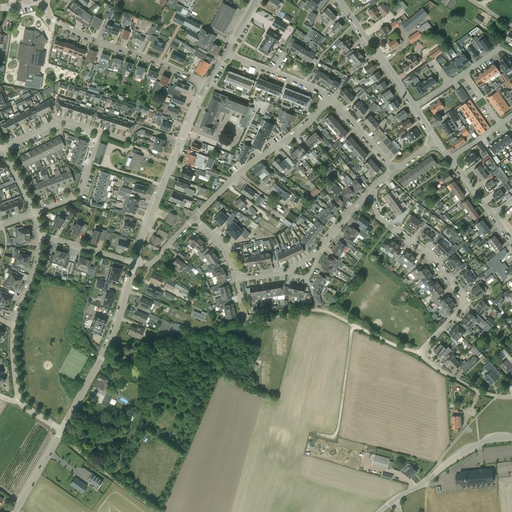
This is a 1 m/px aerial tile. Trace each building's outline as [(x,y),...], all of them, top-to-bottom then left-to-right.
[(168,0),(165,6),(185,16),(188,11),(182,8),(183,7),(177,3),(178,0),(168,0)] [(281,2),(277,0),(269,0),(267,4),(276,9),(279,5),(281,7),(283,3),(281,2)] [(305,3),(301,0),(300,0),(297,6),(301,9),(305,3)] [(456,1),(454,0),(449,0),(446,5),(452,9),(456,1)] [(65,10),(67,11),(66,12),(74,18),(75,17),(76,16),(88,25),(90,21),(89,20),(93,15),(73,1),(69,6),(69,5),(65,10)] [(99,7),(95,3),(89,9),(92,12),(96,8),(96,9),(99,7)] [(236,10),(222,3),(210,25),(224,33),(236,10)] [(389,11),(383,3),(377,7),(379,10),(378,11),(374,7),(368,12),(374,20),(381,15),(382,17),(384,15),(389,11)] [(322,14),(323,16),(321,19),(323,21),(332,12),(328,8),(322,14)] [(406,21),(404,23),(405,22),(402,25),(408,32),(428,15),(422,8),(406,21)] [(311,20),(309,24),(311,25),(313,21),(317,15),(312,11),(308,17),(311,20)] [(332,12),(323,21),(328,26),(336,17),(332,12)] [(176,14),(172,22),(181,26),(185,18),(176,14)] [(282,20),(285,22),(289,24),(292,19),(285,14),(282,20)] [(394,29),(404,23),(406,21),(405,20),(408,19),(404,14),(402,16),(400,18),(390,24),(394,29)] [(484,19),(477,15),(474,20),(480,24),(484,19)] [(102,20),(95,17),(91,26),(98,29),(102,20)] [(189,29),(196,33),(198,29),(197,29),(199,24),(186,17),(182,24),(189,28),(189,29)] [(121,37),(122,38),(122,39),(125,40),(126,39),(127,39),(129,32),(132,33),(134,27),(135,28),(136,24),(137,24),(138,19),(134,18),(132,22),(131,22),(128,31),(124,30),(121,37)] [(276,19),(272,25),(284,32),(288,26),(276,19)] [(433,29),(427,21),(416,29),(418,31),(408,37),(412,43),(422,37),(422,36),(433,29)] [(343,26),(339,22),(332,28),(334,29),(333,30),(334,30),(332,32),(335,35),(343,26)] [(104,31),(110,33),(113,26),(113,24),(111,23),(110,25),(106,24),(104,31)] [(151,26),(147,35),(150,36),(152,31),(154,27),(153,27),(155,25),(153,23),(151,26)] [(391,31),(390,28),(387,25),(379,30),(383,36),(391,31)] [(119,28),(113,26),(110,33),(116,36),(119,28)] [(189,29),(184,37),(192,42),(204,48),(205,45),(212,34),(202,28),(198,34),(196,33),(189,29)] [(42,51),(43,44),(47,41),(42,34),(39,36),(39,35),(37,34),(36,33),(35,32),(34,32),(33,32),(33,31),(25,29),(22,44),(19,44),(17,59),(20,60),(17,80),(25,82),(24,86),(40,89),(42,77),(38,76),(40,65),(43,66),(45,52),(42,51)] [(258,49),(268,56),(272,50),(271,50),(275,43),(277,44),(281,37),(268,30),(264,36),(266,37),(262,44),(261,44),(258,49)] [(153,32),(152,31),(150,36),(148,41),(154,43),(152,48),(156,50),(156,49),(163,51),(165,44),(156,41),(157,38),(151,36),(153,32)] [(134,43),(135,42),(142,45),(144,38),(140,36),(140,34),(134,32),(134,34),(131,41),(132,41),(132,42),(132,43),(133,43),(134,43)] [(205,45),(207,47),(206,50),(215,55),(220,47),(212,43),(216,37),(212,35),(212,34),(205,45)] [(473,39),(474,40),(480,48),(480,49),(483,46),(486,51),(487,50),(487,51),(491,48),(491,47),(492,47),(485,37),(485,38),(483,35),(478,39),(476,36),(473,39)] [(290,49),(295,53),(300,45),(296,43),(297,41),(292,38),(287,46),(290,48),(290,49)] [(340,46),(342,49),(350,42),(346,38),(341,42),(339,40),(334,45),(337,48),(340,46)] [(398,42),(396,38),(388,43),(392,49),(402,42),(401,40),(398,42)] [(52,48),(57,50),(60,41),(55,40),(52,48)] [(469,52),(470,52),(474,57),(479,54),(477,50),(480,48),(474,40),(470,42),(472,45),(467,49),(469,52)] [(65,43),(60,41),(57,50),(63,52),(63,51),(65,43)] [(182,63),(186,55),(175,51),(178,44),(172,41),(169,47),(174,49),(170,58),(182,63)] [(458,41),(454,44),(459,51),(463,48),(458,41)] [(353,46),(350,42),(342,49),(344,51),(343,53),(345,56),(346,56),(350,52),(349,50),(353,46)] [(300,56),(305,48),(300,45),(295,53),(300,56)] [(72,54),(72,55),(77,57),(80,48),(75,47),(75,46),(72,54)] [(306,47),(305,48),(300,56),(306,59),(310,52),(308,50),(309,48),(306,47)] [(441,51),(438,47),(429,53),(432,58),(441,51)] [(80,48),(77,57),(76,59),(79,60),(77,66),(80,67),(83,59),(81,59),(85,50),(80,48)] [(97,52),(89,49),(87,57),(91,58),(90,61),(93,63),(94,59),(97,52)] [(213,59),(195,50),(193,55),(196,56),(196,57),(201,59),(199,63),(194,71),(203,76),(209,66),(213,59)] [(353,53),(351,51),(350,52),(346,56),(349,60),(351,58),(354,61),(361,54),(357,50),(353,53)] [(316,55),(310,52),(306,59),(311,62),(316,55)] [(99,61),(98,65),(105,67),(106,64),(107,64),(110,56),(102,53),(99,61)] [(457,57),(463,65),(468,62),(462,53),(457,57)] [(365,59),(361,54),(354,61),(356,64),(354,66),(358,69),(363,65),(361,62),(365,59)] [(412,56),(411,55),(407,58),(407,59),(408,61),(402,65),(406,71),(419,62),(421,60),(420,57),(417,59),(415,56),(413,57),(412,56)] [(457,57),(453,60),(458,69),(463,65),(457,57)] [(508,60),(507,60),(505,57),(499,61),(502,65),(499,66),(505,75),(511,69),(511,68),(511,67),(510,63),(511,63),(508,60)] [(118,70),(119,68),(121,60),(114,58),(114,59),(111,58),(108,68),(113,70),(113,68),(118,70)] [(454,72),(458,69),(453,60),(448,64),(454,72)] [(133,64),(125,62),(122,72),(125,73),(124,74),(129,76),(133,64)] [(376,68),(372,62),(364,67),(368,73),(376,68)] [(454,72),(448,64),(443,68),(449,76),(454,72)] [(488,67),(494,75),(499,72),(493,64),(488,67)] [(145,69),(137,66),(134,73),(137,74),(136,77),(141,79),(142,79),(143,79),(146,72),(144,72),(145,69)] [(314,78),(320,81),(324,74),(322,72),(323,71),(316,67),(311,74),(315,77),(314,78)] [(488,67),(483,71),(489,79),(494,75),(488,67)] [(157,73),(149,70),(146,77),(147,78),(146,81),(150,82),(151,79),(154,80),(157,73)] [(489,79),(483,71),(478,74),(484,82),(489,79)] [(371,76),(366,80),(367,81),(368,82),(373,79),(375,82),(382,77),(378,72),(371,76)] [(226,80),(232,83),(235,75),(229,73),(226,80)] [(509,81),(503,73),(500,75),(506,84),(509,81)] [(330,77),(324,74),(320,81),(325,84),(330,77)] [(473,78),(480,87),(485,84),(484,82),(478,74),(473,78)] [(169,78),(162,75),(159,82),(156,81),(153,89),(159,92),(162,84),(166,86),(169,78)] [(241,77),(235,75),(232,83),(238,85),(241,77)] [(426,79),(431,87),(437,83),(432,76),(426,79)] [(238,85),(244,87),(247,79),(241,77),(238,85)] [(325,84),(330,88),(335,80),(330,77),(325,84)] [(347,77),(343,83),(342,85),(345,87),(350,78),(347,77)] [(255,86),(261,89),(264,81),(259,78),(255,86)] [(253,82),(247,79),(244,87),(250,89),(253,82)] [(426,79),(421,83),(426,91),(431,87),(426,79)] [(335,80),(330,88),(336,91),(340,83),(335,80)] [(67,84),(60,81),(58,87),(59,87),(58,90),(64,91),(64,89),(66,89),(67,84)] [(270,83),(264,81),(261,89),(267,91),(270,83)] [(376,83),(372,86),(374,89),(375,90),(379,87),(381,91),(387,86),(384,81),(377,85),(376,83)] [(169,85),(167,89),(177,93),(178,90),(186,93),(188,87),(186,85),(180,83),(177,82),(176,85),(174,84),(173,86),(169,85)] [(426,91),(421,83),(420,82),(414,86),(420,95),(426,91)] [(267,91),(273,93),(276,85),(270,83),(267,91)] [(282,87),(276,85),(273,93),(279,95),(282,87)] [(350,88),(348,90),(346,88),(339,93),(344,98),(350,92),(352,91),(350,88)] [(461,88),(455,92),(462,102),(468,97),(461,88)] [(178,93),(177,93),(167,89),(166,93),(173,96),(171,101),(182,106),(185,99),(177,96),(178,93)] [(283,97),(289,99),(292,91),(286,89),(283,97)] [(358,98),(359,97),(364,93),(365,92),(363,89),(361,90),(355,96),(358,98)] [(381,98),(385,104),(385,103),(388,101),(387,100),(394,95),(390,90),(380,96),(381,98)] [(298,93),(292,91),(289,99),(294,102),(298,93)] [(492,103),(501,97),(497,91),(488,97),(492,103)] [(239,123),(241,124),(241,126),(245,128),(246,128),(248,126),(246,125),(253,108),(249,106),(249,105),(214,92),(213,94),(207,109),(206,108),(205,110),(219,116),(220,113),(221,113),(221,112),(229,115),(231,110),(245,115),(244,118),(241,117),(239,123)] [(350,92),(344,98),(348,103),(355,98),(350,92)] [(303,96),(298,93),(294,102),(300,104),(303,96)] [(56,108),(61,110),(65,99),(58,96),(57,99),(55,103),(57,104),(56,108)] [(309,98),(303,96),(300,104),(306,106),(309,98)] [(5,97),(0,99),(0,106),(2,105),(3,108),(11,105),(10,102),(8,103),(5,97)] [(505,103),(501,97),(492,103),(496,109),(505,103)] [(44,102),(48,110),(53,108),(51,104),(53,103),(51,99),(44,102)] [(61,110),(66,111),(70,100),(65,99),(61,110)] [(385,103),(385,104),(380,107),(384,111),(392,106),(394,109),(400,105),(396,99),(391,103),(391,102),(390,100),(388,101),(385,103)] [(75,102),(70,100),(66,111),(72,113),(75,102)] [(444,107),(439,100),(429,106),(434,114),(444,107)] [(363,106),(358,101),(352,107),(356,112),(363,106)] [(464,112),(473,106),(469,101),(460,107),(464,112)] [(33,105),(38,115),(43,113),(38,102),(33,105)] [(38,102),(43,113),(48,110),(44,102),(39,104),(38,102)] [(72,113),(77,115),(80,104),(75,102),(72,113)] [(80,104),(77,115),(82,116),(85,105),(86,104),(81,103),(80,104)] [(509,108),(505,103),(496,109),(500,114),(509,108)] [(363,106),(356,112),(360,116),(367,110),(368,109),(364,104),(363,106)] [(34,117),(38,115),(33,105),(34,107),(30,109),(29,107),(28,107),(34,117)] [(82,116),(87,118),(91,107),(85,105),(82,116)] [(94,120),(99,122),(103,111),(104,108),(98,106),(98,109),(97,109),(94,120)] [(176,117),(177,115),(178,115),(179,113),(179,112),(178,112),(179,110),(169,106),(166,113),(176,117)] [(468,118),(477,112),(473,106),(464,112),(468,118)] [(24,110),(29,120),(34,117),(28,107),(24,110)] [(91,107),(87,118),(92,120),(95,111),(92,110),(93,108),(91,107)] [(99,122),(104,123),(108,112),(105,112),(106,108),(104,108),(103,111),(99,122)] [(108,113),(108,112),(104,123),(109,125),(113,114),(114,111),(109,109),(108,113)] [(387,117),(390,120),(391,119),(393,122),(398,117),(401,121),(408,115),(404,109),(394,117),(391,114),(388,117),(387,117)] [(19,112),(24,122),(29,120),(24,110),(23,110),(24,112),(20,114),(19,112)] [(203,131),(213,135),(218,123),(216,122),(219,116),(205,110),(205,112),(205,113),(200,127),(204,129),(203,131)] [(453,110),(448,113),(454,122),(459,119),(453,110)] [(14,114),(19,125),(24,122),(19,112),(14,114)] [(293,124),(296,116),(284,112),(281,120),(293,124)] [(477,112),(468,118),(472,123),(480,117),(477,112)] [(154,113),(153,116),(156,117),(154,123),(161,125),(160,128),(169,131),(171,123),(166,122),(167,117),(158,114),(154,113)] [(326,122),(329,124),(335,119),(331,114),(330,115),(328,113),(321,119),(324,123),(326,122)] [(368,125),(379,117),(377,114),(376,115),(373,113),(364,121),(368,125)] [(10,119),(14,127),(19,125),(14,114),(15,117),(10,119)] [(113,114),(109,125),(115,127),(118,116),(113,114)] [(118,116),(115,127),(120,128),(123,117),(118,116)] [(123,117),(120,128),(125,130),(128,119),(123,117)] [(379,117),(368,125),(373,130),(379,124),(377,122),(380,119),(379,117)] [(480,117),(472,123),(476,129),(484,123),(480,117)] [(4,132),(9,129),(4,119),(0,121),(0,123),(0,124),(0,128),(1,129),(3,128),(4,132)] [(4,119),(9,129),(14,127),(10,119),(6,121),(4,119)] [(128,119),(125,130),(130,132),(131,128),(133,129),(135,124),(133,123),(134,121),(128,119)] [(339,123),(335,119),(329,124),(333,129),(339,123)] [(413,124),(409,119),(402,124),(406,129),(413,124)] [(455,131),(454,130),(457,128),(451,119),(448,121),(448,120),(441,125),(448,135),(455,131)] [(293,124),(281,120),(281,121),(280,120),(279,123),(282,124),(280,129),(290,132),(290,131),(293,124)] [(274,125),(265,121),(263,126),(262,126),(272,130),(274,125)] [(344,128),(339,123),(333,129),(337,134),(344,128)] [(484,123),(476,129),(480,135),(488,129),(484,123)] [(265,133),(268,135),(269,135),(272,130),(262,126),(263,126),(261,125),(259,130),(265,133)] [(348,133),(344,128),(337,134),(341,139),(348,133)] [(409,133),(406,134),(407,135),(406,136),(410,142),(420,136),(415,128),(409,133)] [(268,135),(265,133),(259,130),(258,130),(256,135),(265,139),(268,135)] [(315,132),(310,137),(316,143),(319,140),(321,142),(322,140),(315,132)] [(256,135),(255,134),(253,139),(256,141),(263,144),(265,139),(256,135)] [(502,137),(508,146),(511,142),(511,141),(507,134),(502,137)] [(155,140),(154,143),(164,146),(165,143),(166,140),(156,137),(153,136),(152,139),(155,140)] [(453,142),(457,148),(466,142),(462,136),(457,139),(456,136),(452,139),(453,141),(453,142)] [(61,155),(63,153),(61,149),(65,147),(60,137),(54,140),(61,155)] [(313,146),(316,143),(310,137),(305,141),(312,149),(314,148),(313,146)] [(345,142),(349,147),(355,141),(351,137),(345,142)] [(498,141),(504,149),(508,146),(502,137),(498,141)] [(78,138),(75,138),(74,140),(77,140),(74,148),(73,147),(72,150),(85,154),(87,148),(86,148),(88,142),(78,138)] [(48,142),(53,152),(56,151),(59,156),(61,155),(54,140),(48,142)] [(253,146),(261,149),(263,144),(256,141),(253,146)] [(353,152),(359,146),(355,141),(349,147),(353,152)] [(499,152),(504,149),(498,141),(494,144),(499,152)] [(50,160),(52,159),(50,154),(53,152),(48,142),(42,145),(50,160)] [(214,151),(215,148),(202,142),(201,145),(194,142),(191,148),(199,151),(200,149),(206,151),(207,148),(214,151)] [(93,162),(101,164),(107,145),(99,143),(93,162)] [(164,146),(154,143),(152,146),(153,146),(152,148),(162,152),(163,149),(164,146)] [(245,144),(242,149),(249,152),(252,147),(245,144)] [(499,152),(494,144),(489,147),(495,155),(499,152)] [(50,160),(42,145),(37,148),(42,158),(45,156),(47,161),(50,160)] [(301,146),(295,150),(302,157),(305,155),(307,157),(309,155),(313,160),(316,157),(311,152),(308,154),(301,146)] [(364,150),(359,146),(353,152),(352,153),(354,156),(355,154),(357,156),(364,150)] [(42,158),(37,148),(31,151),(38,166),(41,165),(38,160),(42,158)] [(128,157),(125,165),(129,166),(129,167),(137,170),(143,156),(140,155),(141,152),(133,149),(131,152),(134,153),(132,159),(128,157)] [(249,152),(242,149),(240,154),(247,157),(249,154),(249,152)] [(38,166),(31,151),(31,150),(25,153),(25,154),(30,164),(34,162),(36,167),(38,166)] [(85,154),(72,150),(71,152),(73,153),(70,163),(80,166),(82,160),(83,160),(85,154)] [(215,160),(191,150),(186,163),(204,170),(205,167),(209,168),(208,172),(218,177),(220,172),(211,169),(215,160)] [(299,160),(302,157),(295,150),(290,155),(297,163),(295,165),(301,172),(304,170),(299,164),(301,162),(299,160)] [(368,155),(364,150),(357,156),(361,160),(358,163),(360,165),(365,161),(363,159),(368,155)] [(469,156),(465,159),(469,164),(474,161),(475,163),(476,163),(481,160),(478,155),(477,156),(473,151),(468,155),(469,156)] [(30,164),(25,154),(20,156),(27,171),(29,170),(27,165),(30,164)] [(239,154),(237,159),(245,163),(247,157),(240,154),(240,155),(239,154)] [(488,154),(481,160),(484,164),(491,158),(488,154)] [(431,156),(426,160),(431,167),(435,164),(436,165),(437,164),(431,156)] [(282,162),(278,158),(273,163),(281,171),(283,169),(286,172),(291,167),(285,159),(282,162)] [(369,170),(375,164),(371,159),(363,166),(365,168),(366,167),(369,170)] [(426,160),(420,163),(426,172),(428,170),(427,169),(431,167),(426,160)] [(0,173),(8,170),(6,167),(5,167),(3,164),(1,165),(0,162),(0,173)] [(267,175),(270,178),(271,177),(272,178),(274,175),(274,174),(271,171),(270,171),(262,162),(258,165),(264,172),(267,175)] [(420,163),(415,167),(420,174),(423,172),(424,173),(426,172),(420,163)] [(477,175),(486,168),(482,163),(473,170),(477,175)] [(369,173),(370,174),(372,176),(380,169),(375,164),(369,170),(370,171),(369,173)] [(264,172),(258,165),(253,170),(259,176),(262,174),(265,176),(262,179),(265,183),(270,178),(267,175),(264,172)] [(67,172),(64,173),(68,184),(74,182),(68,166),(65,167),(67,172)] [(504,178),(506,176),(499,166),(498,168),(499,170),(498,171),(502,176),(504,178)] [(415,167),(410,171),(416,179),(417,178),(416,177),(420,174),(415,167)] [(194,172),(183,168),(183,169),(182,169),(181,169),(181,170),(181,171),(182,172),(180,176),(191,180),(194,172)] [(486,168),(477,175),(481,180),(490,174),(486,168)] [(207,173),(197,169),(195,173),(205,177),(207,173)] [(55,176),(52,178),(56,188),(62,186),(56,170),(54,171),(55,176)] [(56,170),(62,186),(68,184),(64,173),(60,175),(58,170),(56,170)] [(99,177),(110,180),(111,174),(101,171),(99,177)] [(410,171),(404,175),(409,182),(413,180),(414,181),(416,179),(410,171)] [(312,172),(306,178),(310,182),(316,176),(312,172)] [(452,177),(448,172),(443,177),(440,179),(443,184),(452,177)] [(47,174),(44,175),(50,190),(56,188),(52,178),(48,179),(47,174)] [(44,181),(40,182),(44,193),(50,191),(50,190),(44,175),(42,176),(44,181)] [(345,178),(357,191),(359,189),(361,191),(363,190),(361,187),(362,186),(359,182),(361,180),(358,177),(356,179),(353,181),(347,175),(345,178)] [(405,185),(409,182),(404,175),(399,179),(405,187),(406,186),(405,185)] [(439,180),(437,176),(427,183),(430,187),(439,180)] [(97,182),(108,186),(110,186),(112,180),(110,180),(99,177),(98,177),(97,180),(98,180),(97,182)] [(44,193),(40,182),(37,183),(35,178),(32,179),(38,195),(44,193)] [(357,191),(345,178),(342,180),(347,186),(345,188),(351,196),(353,195),(355,197),(357,195),(355,193),(357,191)] [(496,180),(494,178),(485,185),(489,191),(496,186),(493,182),(496,180)] [(449,184),(452,189),(458,185),(454,180),(449,184)] [(190,185),(178,181),(175,188),(186,192),(185,195),(192,197),(194,191),(188,188),(190,185)] [(96,188),(106,191),(108,186),(97,182),(96,188)] [(511,189),(506,182),(503,184),(508,191),(511,189)] [(147,187),(135,183),(133,190),(145,194),(146,192),(147,192),(148,189),(147,189),(147,187)] [(289,195),(274,183),(269,189),(284,201),(289,195)] [(351,196),(345,188),(342,191),(337,185),(334,187),(346,201),(348,199),(350,201),(352,200),(350,197),(351,196)] [(461,190),(458,185),(452,189),(456,194),(461,190)] [(255,193),(247,186),(242,192),(251,199),(255,193)] [(315,198),(320,191),(315,187),(310,194),(315,198)] [(344,202),(346,201),(334,187),(331,190),(337,196),(334,198),(341,206),(342,205),(344,207),(346,205),(344,202)] [(94,194),(105,197),(107,197),(109,191),(106,191),(96,188),(95,188),(94,191),(95,192),(94,194)] [(420,188),(411,193),(413,197),(422,192),(420,188)] [(505,194),(501,189),(493,195),(495,198),(494,198),(497,202),(500,199),(499,198),(505,194)] [(461,190),(456,194),(460,199),(465,195),(461,190)] [(391,191),(383,197),(387,202),(398,194),(396,192),(393,194),(391,191)] [(184,197),(173,193),(172,197),(171,197),(169,201),(172,202),(172,201),(177,203),(177,202),(181,203),(182,202),(184,202),(185,200),(191,203),(193,199),(184,196),(184,197)] [(93,199),(103,202),(105,197),(94,194),(93,199)] [(398,194),(387,202),(390,207),(398,201),(396,198),(397,197),(399,196),(398,194)] [(299,198),(293,195),(290,200),(296,204),(299,198)] [(17,197),(12,199),(12,201),(16,210),(21,208),(20,204),(22,203),(21,201),(22,200),(20,196),(17,197)] [(124,203),(137,207),(138,204),(139,204),(140,201),(139,201),(139,200),(129,197),(126,196),(126,197),(124,203)] [(259,205),(263,199),(259,196),(255,202),(259,205)] [(103,202),(93,199),(92,198),(90,204),(103,208),(105,202),(103,202)] [(247,205),(240,198),(235,202),(242,210),(247,205)] [(12,201),(12,199),(7,201),(11,212),(16,210),(12,201)] [(463,209),(466,208),(471,204),(467,199),(460,204),(463,209)] [(11,212),(7,201),(1,203),(5,213),(11,212)] [(398,201),(390,207),(394,212),(405,204),(403,202),(402,203),(400,204),(398,201)] [(328,206),(336,212),(339,208),(331,202),(328,206)] [(137,207),(124,203),(122,210),(135,214),(135,213),(136,213),(137,210),(136,210),(137,207)] [(405,204),(394,212),(397,217),(405,211),(403,208),(404,207),(406,206),(405,204)] [(469,213),(474,209),(471,204),(466,208),(469,213)] [(332,216),(336,212),(328,206),(325,210),(332,216)] [(256,223),(262,218),(259,215),(257,217),(255,215),(257,213),(252,207),(249,209),(254,216),(252,217),(254,219),(253,219),(256,223)] [(329,220),(332,216),(325,210),(323,208),(319,213),(321,214),(329,220)] [(474,209),(469,213),(465,215),(469,220),(473,218),(474,220),(480,216),(474,209)] [(176,216),(169,212),(165,222),(172,225),(176,216)] [(221,225),(226,220),(233,213),(231,215),(228,212),(225,215),(221,212),(217,216),(216,215),(213,218),(216,222),(217,221),(221,225)] [(440,217),(446,222),(449,220),(451,218),(446,212),(442,215),(440,217)] [(230,235),(238,226),(235,223),(237,221),(233,218),(235,215),(233,213),(226,220),(231,224),(226,229),(228,232),(230,235)] [(316,214),(315,215),(326,224),(329,220),(321,214),(319,213),(318,215),(316,214)] [(70,220),(60,214),(57,218),(56,217),(53,221),(55,222),(53,225),(59,229),(61,226),(62,226),(62,227),(65,228),(70,220)] [(406,224),(411,228),(417,219),(412,215),(412,216),(409,214),(405,220),(408,222),(406,224)] [(363,227),(362,229),(368,234),(372,229),(368,226),(370,224),(365,220),(366,219),(361,215),(359,218),(360,218),(357,222),(363,227)] [(133,218),(126,216),(122,228),(125,228),(124,230),(129,231),(129,230),(132,231),(134,224),(131,223),(131,222),(132,222),(133,218)] [(423,227),(425,223),(427,221),(422,218),(420,221),(417,219),(411,228),(416,231),(420,226),(423,227)] [(480,229),(486,225),(482,219),(476,224),(480,229)] [(317,220),(314,224),(322,230),(325,226),(317,220)] [(88,226),(77,221),(75,226),(73,225),(72,229),(73,230),(72,233),(78,236),(80,232),(81,233),(84,235),(88,226)] [(168,224),(164,222),(162,227),(160,225),(157,232),(155,236),(153,235),(150,240),(147,246),(157,250),(159,245),(162,239),(164,240),(166,236),(168,233),(171,234),(172,232),(169,230),(166,228),(167,227),(166,227),(168,224)] [(433,229),(425,223),(423,227),(422,228),(425,230),(421,235),(425,239),(433,229)] [(319,234),(322,230),(314,224),(311,228),(319,234)] [(486,225),(480,229),(476,232),(479,236),(483,233),(484,234),(490,230),(486,225)] [(238,226),(230,235),(233,237),(236,239),(241,234),(246,239),(250,234),(244,228),(242,230),(238,226)] [(349,227),(347,230),(356,237),(359,234),(365,239),(368,235),(368,234),(362,229),(359,227),(357,230),(351,226),(350,228),(349,227)] [(15,231),(16,237),(29,235),(28,229),(22,230),(21,227),(14,228),(15,231)] [(107,231),(95,227),(94,232),(92,232),(91,236),(93,236),(92,240),(98,242),(99,238),(100,239),(104,240),(107,231)] [(308,232),(316,238),(319,234),(311,228),(309,227),(306,231),(308,232)] [(433,229),(425,239),(430,242),(433,237),(436,239),(440,234),(433,229)] [(356,237),(347,230),(344,233),(345,234),(343,236),(348,240),(346,242),(347,242),(352,246),(353,247),(354,244),(352,243),(356,237)] [(305,236),(312,242),(316,238),(308,232),(306,231),(304,232),(306,234),(305,236)] [(439,251),(446,244),(443,241),(445,239),(440,233),(440,234),(436,239),(438,242),(434,246),(439,251)] [(30,241),(29,235),(16,237),(17,243),(15,243),(15,246),(23,245),(23,242),(30,241)] [(127,238),(117,235),(114,246),(119,248),(118,249),(122,251),(123,249),(126,250),(128,243),(125,242),(127,238)] [(193,249),(194,247),(195,247),(201,239),(196,235),(193,239),(191,237),(186,243),(188,245),(193,249)] [(489,248),(492,245),(498,241),(494,235),(488,240),(490,243),(487,245),(489,247),(489,248)] [(312,242),(305,236),(301,241),(307,249),(312,242)] [(477,244),(481,241),(478,237),(472,241),(475,245),(477,244)] [(481,241),(477,244),(479,248),(487,242),(485,238),(481,241)] [(197,253),(200,255),(204,250),(202,248),(206,244),(201,239),(195,247),(199,251),(197,253)] [(385,248),(389,252),(397,242),(394,240),(393,241),(391,239),(388,244),(385,242),(382,247),(381,246),(380,249),(383,251),(385,248)] [(336,246),(344,252),(347,247),(350,249),(350,250),(353,253),(356,249),(353,247),(352,246),(347,242),(345,245),(340,241),(336,246)] [(498,241),(492,245),(496,251),(502,246),(498,241)] [(395,260),(399,254),(401,251),(400,253),(397,251),(401,246),(399,245),(399,244),(397,242),(389,252),(394,255),(390,260),(393,262),(395,260)] [(301,243),(296,245),(299,253),(304,251),(301,243)] [(446,244),(439,251),(444,256),(448,252),(450,254),(451,254),(456,250),(459,248),(455,244),(453,246),(452,245),(449,247),(446,244)] [(296,245),(291,247),(295,255),(299,253),(296,245)] [(335,257),(341,261),(342,259),(340,257),(344,252),(336,246),(332,251),(337,255),(335,257)] [(291,247),(287,249),(290,257),(295,255),(291,247)] [(504,262),(502,264),(499,260),(508,253),(504,248),(496,254),(495,255),(496,256),(492,258),(489,260),(489,261),(486,263),(494,274),(497,271),(504,280),(511,273),(511,265),(508,268),(504,262)] [(16,252),(15,258),(27,262),(29,257),(22,254),(23,251),(15,249),(14,252),(16,252)] [(205,257),(208,260),(215,255),(212,249),(207,253),(205,250),(200,255),(199,256),(202,260),(205,257)] [(281,262),(285,259),(282,252),(279,253),(277,249),(275,250),(276,250),(274,251),(277,262),(280,261),(281,262)] [(287,249),(282,252),(285,259),(290,257),(287,249)] [(57,264),(61,252),(56,250),(54,257),(51,256),(49,262),(52,263),(57,264)] [(182,259),(185,255),(180,250),(177,254),(182,259)] [(402,256),(399,254),(395,260),(398,262),(399,259),(404,263),(412,253),(409,251),(408,252),(406,250),(402,256)] [(461,257),(456,250),(451,254),(452,256),(447,260),(451,265),(458,260),(461,257)] [(495,255),(496,254),(494,251),(490,255),(489,255),(485,258),(488,261),(489,260),(492,258),(496,256),(495,255)] [(67,253),(61,252),(57,264),(63,266),(63,268),(66,269),(68,261),(65,260),(67,253)] [(265,253),(266,261),(270,261),(270,263),(272,263),(272,260),(275,260),(273,252),(270,253),(270,252),(265,253)] [(250,266),(249,255),(246,256),(245,253),(243,253),(244,259),(242,260),(243,264),(245,264),(245,265),(248,264),(249,267),(250,266)] [(415,256),(412,253),(404,263),(409,267),(407,269),(410,271),(414,265),(412,263),(416,258),(414,257),(415,256)] [(206,266),(209,269),(216,266),(215,263),(219,260),(215,255),(208,260),(210,263),(206,266)] [(75,270),(81,271),(85,259),(79,257),(77,264),(74,263),(72,270),(75,271),(75,270)] [(187,265),(177,257),(172,263),(178,268),(181,265),(185,268),(185,267),(190,271),(193,267),(189,263),(187,265)] [(341,262),(341,261),(335,257),(333,260),(328,257),(325,262),(336,269),(337,269),(339,266),(342,268),(344,264),(341,262)] [(26,267),(27,262),(15,258),(13,263),(11,269),(17,271),(19,265),(26,267)] [(91,261),(85,259),(81,271),(87,273),(86,276),(93,278),(96,268),(89,266),(91,261)] [(458,260),(451,265),(455,270),(460,266),(462,268),(467,265),(465,262),(462,264),(458,260)] [(334,273),(336,269),(325,262),(322,267),(327,270),(325,273),(332,277),(334,273)] [(213,277),(215,276),(224,273),(222,267),(218,269),(217,265),(216,266),(209,269),(208,270),(209,272),(211,271),(213,277)] [(459,275),(463,280),(471,274),(468,271),(470,270),(467,265),(462,269),(463,271),(459,275)] [(418,276),(420,279),(429,271),(426,266),(422,269),(420,266),(411,272),(416,278),(418,276)] [(121,270),(109,267),(106,281),(112,283),(113,280),(118,281),(119,276),(119,277),(120,274),(119,274),(121,270)] [(6,279),(18,285),(21,279),(15,276),(16,273),(8,269),(7,272),(9,273),(6,279)] [(433,276),(429,271),(420,279),(422,281),(419,283),(423,288),(430,283),(431,281),(429,279),(433,276)] [(224,272),(224,273),(215,276),(217,281),(216,282),(217,285),(223,283),(222,280),(226,278),(224,272)] [(471,274),(463,280),(467,286),(477,278),(473,272),(471,274)] [(164,278),(153,273),(149,280),(160,286),(164,278)] [(316,280),(324,285),(327,280),(330,281),(332,278),(324,273),(322,276),(319,274),(316,280)] [(490,273),(484,278),(487,282),(493,277),(490,273)] [(16,290),(18,285),(6,279),(4,284),(3,284),(2,286),(8,289),(9,287),(16,290)] [(175,284),(167,280),(164,285),(172,289),(175,284)] [(324,285),(316,280),(313,285),(315,287),(313,290),(319,294),(323,288),(323,287),(324,285)] [(100,298),(101,299),(100,303),(103,304),(103,305),(111,307),(112,302),(114,299),(113,298),(114,294),(110,293),(111,291),(103,289),(105,283),(97,281),(95,287),(101,288),(101,291),(103,291),(102,296),(101,296),(100,297),(100,298)] [(431,293),(440,286),(437,281),(432,285),(430,283),(423,288),(426,292),(429,290),(431,293)] [(474,288),(471,291),(475,296),(477,298),(485,292),(481,288),(484,286),(482,283),(480,284),(479,281),(474,285),(476,287),(474,288)] [(285,295),(285,287),(281,288),(280,282),(275,283),(277,296),(285,295)] [(290,283),(289,288),(285,287),(285,295),(287,296),(288,295),(292,296),(295,284),(290,283)] [(220,294),(229,291),(228,285),(221,287),(221,284),(212,287),(213,292),(219,290),(220,294)] [(307,293),(304,292),(305,286),(300,285),(296,301),(297,301),(299,300),(300,298),(305,300),(307,293)] [(159,291),(149,286),(145,293),(156,298),(159,291)] [(257,299),(255,286),(250,287),(251,293),(248,293),(250,303),(255,302),(254,299),(257,299)] [(444,291),(440,286),(431,293),(433,296),(431,298),(434,302),(440,298),(438,295),(444,291)] [(0,300),(9,304),(11,299),(5,296),(6,293),(0,291),(0,300)] [(219,303),(226,301),(225,299),(231,297),(229,291),(220,294),(221,297),(218,298),(219,303)] [(503,298),(499,294),(494,301),(497,304),(503,298)] [(441,297),(440,298),(434,302),(437,306),(439,306),(441,304),(443,307),(452,300),(450,297),(449,297),(448,295),(443,299),(441,297)] [(152,302),(141,297),(138,305),(149,310),(152,302)] [(9,304),(0,300),(0,308),(0,307),(7,309),(9,304)] [(452,300),(443,307),(444,309),(442,310),(442,312),(446,317),(454,311),(452,312),(450,309),(455,305),(454,303),(454,302),(452,300)] [(226,301),(219,303),(219,304),(215,304),(216,307),(219,306),(220,310),(224,309),(224,312),(234,310),(232,303),(227,305),(226,301)] [(489,308),(482,301),(479,304),(479,305),(478,305),(479,306),(476,309),(481,315),(486,309),(487,310),(489,308)] [(234,310),(224,312),(225,315),(221,316),(222,319),(218,320),(219,323),(227,322),(226,318),(235,316),(234,310)] [(144,323),(147,315),(137,311),(135,315),(134,315),(132,317),(133,318),(144,323)] [(195,311),(193,315),(204,320),(206,314),(202,312),(201,314),(195,311)] [(466,316),(473,323),(475,321),(478,323),(480,321),(481,322),(483,320),(477,315),(475,317),(470,312),(469,313),(468,313),(466,315),(466,316)] [(106,321),(94,316),(88,330),(101,335),(103,330),(105,326),(104,326),(106,321)] [(465,328),(470,332),(471,333),(473,331),(471,329),(473,327),(471,325),(473,323),(466,316),(465,317),(464,317),(462,319),(462,320),(461,321),(467,326),(465,328)] [(495,322),(489,317),(485,322),(491,327),(495,322)] [(172,323),(163,320),(159,329),(168,333),(172,323)] [(180,324),(173,324),(172,331),(179,332),(180,324)] [(457,325),(453,329),(461,336),(463,334),(464,335),(466,334),(467,335),(470,332),(465,328),(464,327),(462,329),(457,325)] [(482,331),(485,334),(491,328),(488,325),(482,331)] [(144,329),(137,326),(136,329),(131,326),(128,334),(136,337),(137,334),(141,336),(144,329)] [(461,336),(453,329),(449,334),(453,337),(451,339),(450,338),(457,345),(459,343),(457,340),(461,336)] [(444,347),(441,344),(437,347),(433,352),(436,355),(436,354),(440,358),(442,355),(445,357),(452,351),(448,347),(446,349),(444,347)] [(474,346),(470,349),(476,355),(479,352),(474,346)] [(127,351),(116,347),(112,357),(123,362),(127,364),(127,363),(128,363),(125,370),(132,372),(135,364),(128,361),(128,360),(124,359),(127,351)] [(511,367),(511,358),(504,349),(501,352),(507,359),(499,365),(506,373),(511,367)] [(448,367),(457,359),(455,357),(456,355),(452,351),(445,357),(446,357),(447,356),(449,358),(444,363),(446,364),(445,364),(448,367)] [(459,362),(457,359),(448,367),(451,370),(453,372),(458,367),(460,369),(458,371),(464,366),(467,363),(464,360),(462,362),(460,360),(459,362)] [(483,366),(489,373),(484,377),(490,384),(501,375),(489,361),(483,366)] [(250,369),(256,371),(258,365),(252,362),(250,369)] [(111,381),(99,374),(96,379),(97,379),(94,386),(103,391),(108,383),(110,384),(111,381)] [(108,390),(101,404),(107,407),(112,398),(115,400),(118,395),(108,390)] [(458,411),(458,409),(454,409),(454,412),(456,412),(456,416),(452,416),(452,429),(458,428),(458,427),(461,426),(460,416),(460,411),(458,411)] [(307,441),(308,434),(298,433),(297,440),(307,441)] [(372,466),(386,470),(389,459),(375,455),(372,466)] [(412,466),(413,465),(408,464),(401,470),(404,473),(404,474),(405,474),(407,476),(408,475),(410,477),(416,472),(412,466)] [(478,468),(479,469),(459,471),(459,473),(455,474),(456,484),(460,483),(461,486),(493,482),(492,468),(484,468),(484,467),(478,468)] [(92,474),(88,481),(98,488),(102,481),(92,474)] [(70,484),(80,491),(85,485),(75,478),(70,484)]
